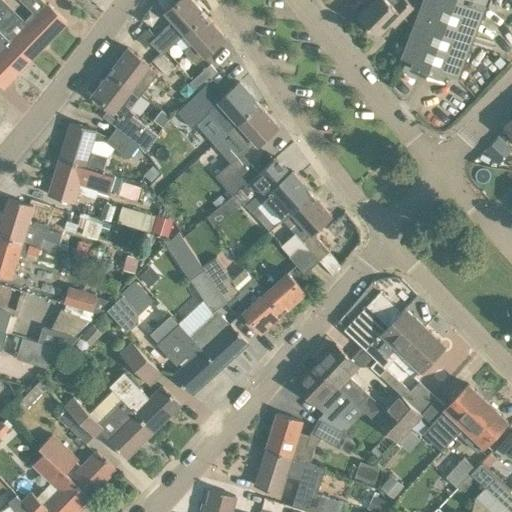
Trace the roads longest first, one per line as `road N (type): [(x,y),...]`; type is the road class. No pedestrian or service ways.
road 1 (unclassified): [(140,511),(260,392),(385,243)]
road 2 (residential): [(232,0),(385,243)]
road 3 (residential): [(440,174),(306,0)]
road 4 (unclassified): [(0,167),(126,0)]
road 5 (residential): [(385,243),(511,361)]
